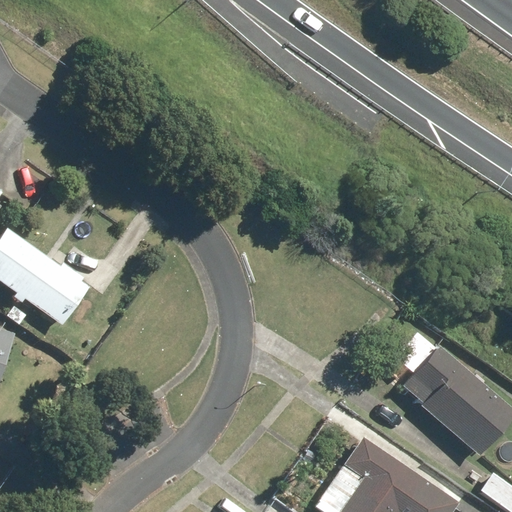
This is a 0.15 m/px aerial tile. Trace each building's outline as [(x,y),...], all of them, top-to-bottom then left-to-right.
[(2,230),(0,232),(0,289),(53,327),(82,287),(2,230)] [(22,315),(14,326),(68,366),(78,352),(54,333),(51,337),(22,315)] [(507,417),(430,351),(395,391),(472,458),(507,417)] [(444,511),(448,506),(395,470),(395,469),(355,442),(336,469),(356,483),(336,511),(444,511)] [(511,511),(511,491),(482,472),(469,492),(501,511),(511,511)]
